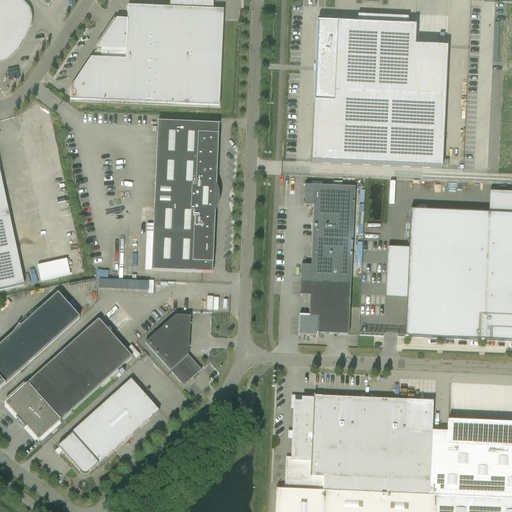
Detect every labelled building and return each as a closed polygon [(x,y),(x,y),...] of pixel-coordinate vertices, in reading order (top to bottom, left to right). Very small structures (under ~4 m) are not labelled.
[(0,0),(0,56),(1,57),(4,57),(7,55),(12,52),(16,48),(20,44),(25,36),(29,28),(30,26),(30,23),(31,21),(31,19),(31,16),(30,13),(29,11),(27,8),(19,0),(0,0)] [(70,89),(70,101),(219,108),(223,11),(127,7),(127,21),(116,20),(96,50),(101,50),(100,59),(90,59),(70,89)] [(315,73),(310,164),(441,169),(447,48),(414,47),(415,27),(408,27),(357,24),(317,23),(315,66),(315,73)] [(212,274),(218,125),(157,123),(151,272),(159,272),(159,280),(183,281),(184,273),(212,274)] [(299,316),(298,336),(317,337),(317,335),(348,336),(355,188),(304,186),(303,206),(313,207),(310,267),(301,266),(299,296),(309,297),(308,317),(299,316)] [(511,215),(410,211),(404,338),(511,343),(511,215)] [(0,291),(24,286),(16,250),(4,253),(0,234),(0,291)] [(66,258),(36,266),(40,282),(70,275),(66,258)] [(152,281),(97,280),(97,290),(152,291),(152,281)] [(12,334),(0,345),(0,389),(79,318),(57,294),(20,327),(18,326),(12,334)] [(176,316),(144,342),(183,387),(201,371),(187,354),(190,317),(176,316)] [(98,321),(4,405),(38,442),(131,358),(98,321)] [(71,435),(57,448),(79,472),(80,473),(82,475),(85,475),(87,474),(89,472),(89,473),(98,465),(98,466),(158,412),(130,381),(70,434),(71,435)] [(511,436),(405,432),(406,402),(314,398),(314,396),(313,396),(313,401),(302,400),(302,404),(294,404),(291,458),(286,458),(284,491),(511,500),(511,436)] [(511,511),(511,500),(284,491),(276,491),(274,511),(511,511)]
